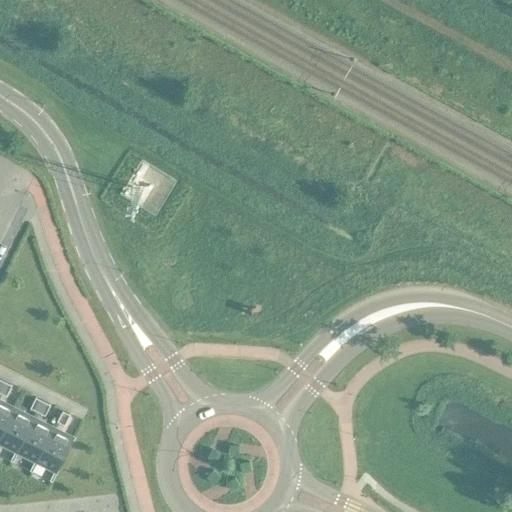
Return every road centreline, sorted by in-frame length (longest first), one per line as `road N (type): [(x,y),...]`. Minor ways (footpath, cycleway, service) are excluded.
road 1 (tertiary): [(130,320),(99,267),(47,134),(0,99)]
road 2 (tertiary): [(511,330),(430,305),(370,322),(343,339)]
road 3 (tertiary): [(211,409),(130,320)]
